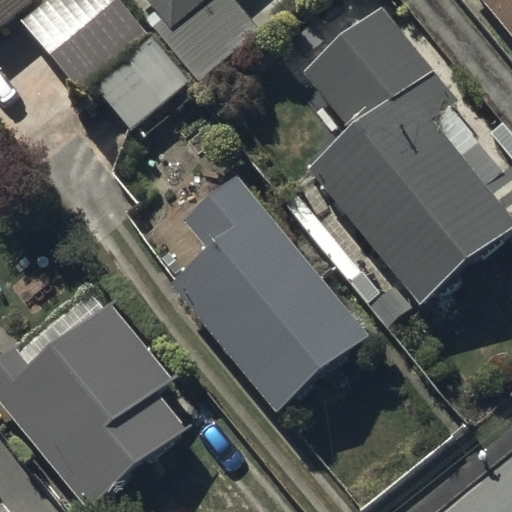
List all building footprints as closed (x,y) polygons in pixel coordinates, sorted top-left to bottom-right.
[(0,0),(0,45),(42,10),(33,0),(0,0)] [(111,0),(66,0),(25,32),(84,106),(95,97),(133,145),(195,96),(155,46),(151,50),(111,0)] [(141,0),(168,31),(155,43),(202,96),(262,44),(223,0),(141,0)] [(511,0),(472,0),(511,48),(511,0)] [(358,150),(314,188),(427,322),(511,249),(511,180),(505,187),(453,125),(461,118),(385,27),(309,91),(358,150)] [(371,354),(242,194),(187,238),(213,270),(174,302),(278,430),(371,354)] [(90,307),(0,382),(0,416),(79,511),(109,511),(199,438),(171,403),(177,398),(115,323),(108,329),(90,307)]
